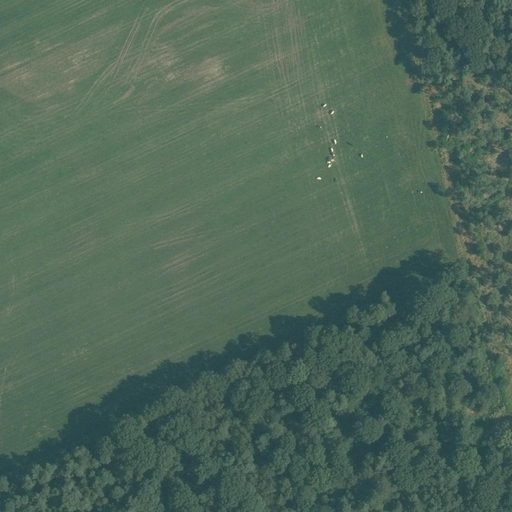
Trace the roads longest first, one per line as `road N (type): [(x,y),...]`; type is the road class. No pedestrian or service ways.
road 1 (track): [(273,511),(464,444)]
road 2 (track): [(499,431),(463,269)]
